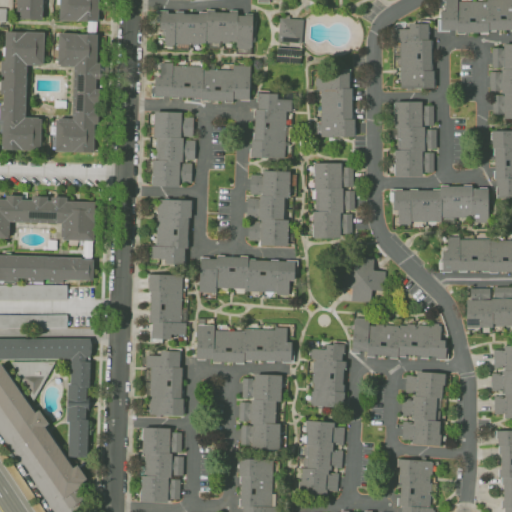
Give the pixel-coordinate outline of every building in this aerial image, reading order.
[(42,0),(42,20),(20,19),(20,11),(16,11),(16,0),(42,0)] [(87,21),(59,20),(60,4),(57,4),(57,0),(98,0),(98,22),(97,22),(87,21)] [(438,0),(457,0),(457,2),(487,1),(487,0),(511,0),(511,31),(511,30),(495,30),(495,31),(488,31),(488,34),(480,34),(480,32),(465,33),(465,34),(457,34),(456,30),(449,30),(449,31),(438,32),(438,20),(440,20),(440,11),(445,11),(445,5),(443,5),(443,7),(438,7),(438,0)] [(249,53),(238,53),(238,48),(236,48),(236,42),(229,41),(229,43),(222,43),(223,41),(219,41),(219,48),(208,47),(208,41),(205,41),(205,43),(199,43),(198,45),(192,45),(192,43),(188,43),(188,51),(177,51),(177,43),(175,43),(175,45),(173,45),(172,47),(168,47),(168,45),(164,45),(165,30),(160,30),(160,24),(156,24),(156,10),(168,11),(168,13),(175,14),(175,11),(183,11),(183,14),(198,14),(198,12),(206,12),(206,9),(215,9),(215,12),(229,12),(229,10),(237,10),(237,14),(245,15),(245,13),(253,13),(252,36),(255,36),(254,41),(252,41),(252,47),(250,47),(249,53)] [(301,43),(277,41),(280,18),(304,20),(301,43)] [(97,22),(96,34),(87,34),(87,21),(97,22)] [(397,22),(406,22),(406,24),(405,24),(405,27),(403,27),(403,29),(409,29),(409,24),(418,24),(418,21),(429,21),(429,32),(428,32),(428,40),(431,40),(431,41),(432,41),(432,49),(431,49),(431,64),(432,64),(432,71),(434,71),(434,80),(435,80),(435,87),(434,87),(434,88),(411,87),(411,91),(407,91),(407,88),(399,88),(399,70),(397,70),(397,68),(393,68),(393,57),(399,57),(399,42),(394,42),(394,41),(391,41),(391,29),(397,22)] [(40,151),(2,149),(3,120),(0,120),(0,106),(3,107),(3,95),(0,94),(0,80),(4,80),(4,75),(1,75),(1,61),(4,61),(5,56),(2,56),(3,47),(5,47),(5,31),(44,33),(43,64),(40,64),(40,66),(27,65),(25,117),(39,118),(39,119),(41,119),(40,151)] [(97,34),(96,63),(100,63),(100,79),(96,79),(95,89),(99,89),(99,105),(95,105),(95,108),(99,108),(98,124),(94,124),(93,153),(54,152),(56,120),(58,120),(58,118),(72,119),(74,67),(60,66),(60,65),(58,65),(59,33),(87,34),(96,34),(97,34)] [(511,118),(503,118),(503,115),(491,115),(491,95),(503,95),(503,94),(501,94),(501,91),(489,91),(489,72),(501,72),(501,69),(503,69),(503,68),(491,68),(491,48),(503,48),(503,44),(511,44),(511,118)] [(300,64),(276,62),(277,48),(301,50),(300,64)] [(232,103),(225,103),(225,102),(209,101),(209,102),(201,102),(201,99),(194,99),(194,98),(178,97),(178,98),(171,98),(171,97),(163,97),(163,98),(151,97),(152,86),(155,86),(155,77),(160,77),(160,62),(173,63),(172,65),(203,66),(203,69),(207,69),(207,64),(214,64),(213,70),(233,70),(233,65),(250,65),(248,97),(249,97),(249,101),(240,101),(240,100),(232,99),(232,103)] [(355,137),(321,137),(321,132),(316,132),(316,124),(321,124),(320,90),(315,90),(315,77),(330,77),(329,70),(350,70),(350,82),(349,82),(349,88),(352,88),(352,89),(353,89),(353,97),(352,97),(352,113),(353,113),(353,119),(355,119),(355,128),(356,128),(356,136),(355,136),(355,137)] [(278,160),(273,160),(273,158),(249,157),(250,149),(251,149),(251,140),(253,140),(253,133),(254,133),(255,118),(254,118),(254,110),(257,110),(258,102),(257,102),(257,91),(268,91),(268,94),(277,94),(277,99),(292,99),(292,111),(286,111),(286,113),(292,113),(292,125),(286,125),(284,158),(278,158),(278,160)] [(422,102),(422,106),(433,106),(433,125),(422,125),(422,127),(425,127),(425,130),(436,130),(436,148),(425,148),(425,151),(422,151),(422,153),(433,153),(434,172),(424,172),(424,178),(419,178),(419,177),(394,177),(394,150),(397,150),(397,129),(394,129),(394,102),(422,102)] [(182,188),(151,187),(151,184),(152,174),(152,161),(155,161),(156,138),(153,138),(153,137),(146,137),(147,126),(153,126),(154,112),(182,113),(182,116),(194,117),(193,136),(181,136),(181,138),(183,138),(183,140),(195,140),(194,160),(183,160),(182,162),(180,162),(180,163),(192,163),(191,183),(182,183),(182,188)] [(509,199),(497,199),(497,198),(496,198),(496,186),(497,186),(497,185),(496,185),(496,179),(494,179),(493,179),(493,171),(494,171),(494,155),(493,155),(493,148),(491,148),(491,140),(491,132),(491,131),(511,131),(511,196),(509,196),(509,199)] [(341,238),(313,239),(313,236),(312,236),(312,225),(313,225),(312,212),(315,212),(315,210),(309,210),(308,202),(315,202),(315,189),(309,189),(309,178),(314,178),(314,163),(341,163),(341,167),(353,167),(353,186),(342,186),(342,188),(343,188),(343,191),(354,191),(355,210),(343,210),(343,213),(340,213),(340,214),(352,214),(352,234),(340,234),(341,238)] [(294,246),(260,245),(260,241),(248,241),(249,221),(260,221),(261,220),(258,220),(258,218),(246,218),(247,198),(258,198),(259,196),(261,196),(262,195),(250,194),(250,175),(262,175),(262,171),(290,172),(289,174),(296,174),(296,186),(290,185),(289,198),(286,198),(285,220),(288,220),(288,232),(294,232),(294,246)] [(401,189),(401,190),(410,190),(410,189),(417,189),(417,190),(433,190),(433,189),(440,189),(440,185),(447,185),(447,186),(464,186),(464,185),(471,185),(471,188),(479,188),(479,187),(486,187),(486,188),(488,188),(488,223),(472,223),(472,218),(442,218),(442,222),(411,222),(411,225),(398,225),(398,211),(394,211),(394,201),(390,201),(390,189),(401,189)] [(83,241),(78,241),(78,245),(66,245),(67,240),(62,240),(62,238),(61,237),(61,224),(10,222),(9,236),(8,236),(7,238),(0,237),(0,198),(6,199),(6,195),(22,196),(22,200),(32,200),(32,196),(47,197),(47,201),(51,201),(51,197),(56,197),(56,196),(65,197),(67,198),(67,201),(95,202),(94,241),(93,241),(83,241)] [(185,265),(165,264),(165,259),(150,258),(151,247),(156,247),(157,216),(153,216),(153,214),(150,214),(151,201),(157,201),(157,199),(164,199),(164,197),(169,197),(169,200),(193,200),(192,209),(191,209),(191,217),(189,217),(189,225),(188,224),(187,241),(189,241),(188,248),(184,248),(184,256),(186,256),(185,265)] [(283,220),(290,220),(291,197),(283,197),(283,220)] [(511,272),(497,272),(497,273),(490,273),(490,272),(482,272),(482,271),(466,271),(466,272),(459,272),(459,271),(451,271),(451,272),(440,272),(440,237),(447,237),(459,237),(459,239),(491,239),(490,240),(511,240),(511,272)] [(56,250),(47,249),(48,240),(57,241),(56,250)] [(82,259),(83,241),(93,241),(92,260),(82,259)] [(92,260),(93,260),(93,281),(63,280),(63,283),(49,283),(49,279),(43,279),(43,283),(29,282),(30,279),(18,278),(18,282),(0,281),(0,254),(82,258),(82,259),(92,260)] [(288,297),(276,296),(277,293),(257,292),(256,297),(248,297),(249,292),(246,292),(246,289),(216,288),(216,293),(199,293),(200,257),(209,257),(209,259),(216,259),(216,255),(224,255),(224,257),(240,257),(240,256),(247,256),(247,259),(255,259),(255,260),(271,261),(271,260),(278,260),(278,261),(286,262),(286,260),(298,261),(297,273),(294,273),(294,282),(289,281),(288,297)] [(370,303),(351,302),(352,295),(352,288),(339,287),(340,268),(354,269),(355,256),(374,258),(373,270),(385,271),(384,291),(372,290),(370,303)] [(162,343),(153,343),(153,341),(150,341),(150,330),(152,330),(152,322),(150,322),(149,322),(149,315),(150,315),(150,299),(149,299),(150,291),(149,291),(149,283),(148,283),(148,274),(182,276),(180,313),(186,313),(185,335),(171,335),(171,340),(162,339),(162,343)] [(67,299),(0,299),(0,285),(67,285),(67,299)] [(511,326),(492,326),(492,328),(478,328),(478,329),(467,329),(467,328),(466,328),(466,300),(470,300),(470,288),(474,288),(474,287),(479,287),(479,288),(490,288),(490,300),(491,300),(491,298),(493,298),(493,287),(511,287),(511,326)] [(432,318),(440,314),(445,326),(447,335),(443,335),(443,333),(440,333),(439,340),(444,340),(444,348),(448,348),(447,360),(436,359),(436,357),(428,356),(428,358),(420,358),(420,355),(405,354),(405,357),(397,357),(397,359),(389,358),(389,355),(374,355),(374,358),(367,357),(367,351),(359,350),(359,353),(351,353),(353,329),(350,329),(350,325),(353,325),(353,320),(355,320),(355,318),(368,318),(368,320),(369,320),(369,326),(375,326),(375,324),(383,325),(383,327),(385,327),(385,325),(398,326),(398,327),(399,328),(399,325),(407,325),(407,324),(414,324),(414,327),(416,327),(416,324),(429,325),(429,327),(430,327),(430,325),(432,325),(432,318)] [(67,327),(0,327),(0,315),(67,315),(67,327)] [(243,364),(236,364),(236,363),(220,362),(220,363),(212,363),(212,359),(204,359),(204,360),(197,360),(197,359),(195,359),(196,325),(198,325),(198,319),(204,319),(204,325),(213,325),(213,330),(243,331),(243,328),(275,330),(275,326),(287,327),(286,342),(291,342),(291,350),(294,350),(293,363),(282,363),(282,362),(274,361),(274,363),(266,362),(267,361),(251,361),(251,362),(243,361),(243,364)] [(86,357),(86,362),(89,362),(89,388),(86,388),(86,400),(88,400),(88,408),(86,408),(86,420),(88,420),(87,457),(68,456),(69,421),(67,421),(68,383),(70,383),(70,359),(57,359),(33,400),(9,359),(0,359),(0,339),(89,338),(90,357),(86,357)] [(346,408),(313,405),(310,405),(311,392),(313,392),(313,384),(311,384),(313,359),(308,359),(309,348),(324,350),(325,344),(333,345),(333,341),(345,342),(344,353),(342,353),(342,361),(347,361),(346,369),(344,369),(342,384),(345,385),(344,391),(344,393),(345,393),(344,400),(347,400),(346,408)] [(511,418),(504,418),(504,414),(494,414),(494,396),(504,396),(504,393),(501,393),(501,391),(491,391),(491,373),(501,373),(501,371),(504,371),(504,366),(500,366),(500,368),(493,368),(493,350),(504,350),(504,346),(511,346),(511,418)] [(183,416),(149,414),(149,398),(145,398),(145,394),(143,394),(144,383),(150,383),(150,382),(144,382),(144,370),(150,370),(150,369),(145,368),(145,355),(160,356),(160,350),(169,351),(169,348),(181,348),(180,360),(179,367),(183,367),(183,376),(182,376),(181,391),(182,391),(182,398),(184,398),(184,407),(185,407),(185,414),(184,414),(183,416)] [(72,511),(70,508),(69,509),(61,498),(63,497),(0,406),(0,364),(1,364),(35,413),(39,410),(48,424),(44,427),(73,468),(77,465),(87,479),(82,482),(84,484),(77,489),(84,499),(82,501),(83,503),(72,511)] [(440,447),(411,444),(411,440),(401,440),(402,422),(413,422),(413,419),(410,419),(410,417),(400,417),(401,398),(412,399),(412,396),(415,396),(415,394),(404,393),(405,375),(416,376),(417,372),(445,374),(444,385),(443,384),(442,399),(445,399),(444,409),(438,409),(438,411),(440,411),(439,422),(440,422),(439,435),(441,435),(441,436),(440,447)] [(279,450),(252,449),(252,445),(240,445),(240,425),(252,426),(252,424),(250,424),(250,421),(238,421),(239,402),(250,402),(250,400),(253,400),(253,398),(241,398),(242,378),(253,378),(254,375),(281,375),(281,377),(282,377),(282,388),(281,388),(280,401),(278,401),(277,424),(280,424),(280,438),(280,447),(279,447),(279,450)] [(326,495),(298,493),(299,481),(300,481),(301,467),(302,467),(304,447),(306,447),(306,445),(301,444),(301,443),(299,442),(300,438),(301,435),(305,435),(306,421),(334,423),(334,427),(344,427),(343,446),(332,445),(332,450),(343,450),(341,469),(331,468),(331,471),(328,470),(328,473),(338,474),(337,491),(327,491),(326,495)] [(167,503),(140,502),(140,501),(139,500),(140,490),(141,475),(143,475),(144,453),(142,453),(142,440),(142,429),(142,428),(170,429),(170,433),(182,433),(181,452),(169,451),(169,453),(172,454),(172,457),(183,457),(183,476),(171,475),(171,478),(168,478),(168,479),(180,480),(180,499),(168,499),(167,503)] [(511,511),(503,511),(503,508),(501,508),(501,501),(503,501),(503,485),(501,485),(501,477),(498,477),(498,470),(500,470),(500,454),(498,454),(498,439),(495,439),(495,431),(511,431),(511,511)] [(401,511),(402,506),(397,506),(397,498),(399,498),(401,483),(398,483),(399,473),(396,473),(397,459),(421,461),(421,457),(426,457),(425,461),(431,461),(431,463),(433,463),(432,475),(430,475),(429,484),(431,484),(430,492),(429,492),(428,494),(430,494),(429,508),(433,508),(433,510),(435,510),(435,511),(401,511)] [(243,511),(243,507),(240,507),(239,507),(239,499),(241,499),(241,483),(240,483),(240,476),(239,476),(239,468),(238,468),(238,460),(272,461),(271,507),(275,507),(275,511),(243,511)]
